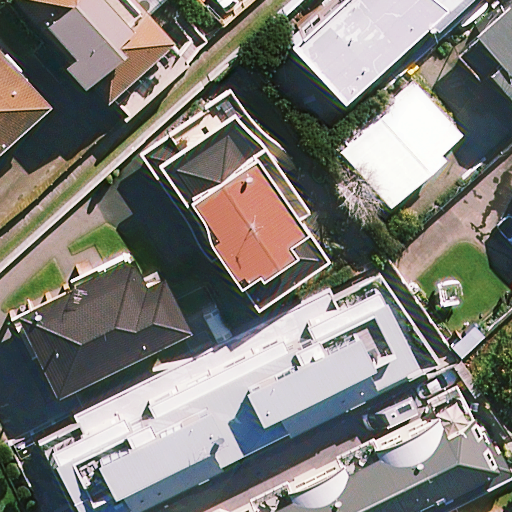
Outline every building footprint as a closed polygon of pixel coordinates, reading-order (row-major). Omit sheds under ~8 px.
[(26,0),(127,109),(213,29),(186,0),(26,0)] [(320,0),(292,26),(344,81),(425,6),(437,19),(457,0),(320,0)] [(511,0),(497,0),(453,40),(480,69),(490,60),(511,83),(511,0)] [(0,134),(50,90),(0,34),(0,134)] [(256,116),(247,122),(230,96),(153,147),(219,247),(248,290),(324,239),(294,193),(303,187),(256,116)] [(187,315),(147,236),(18,301),(57,380),(187,315)] [(430,354),(385,265),(329,293),(326,286),(75,412),(78,418),(49,432),(88,511),(109,511),(221,456),(217,448),(287,414),(291,423),(430,354)] [(368,436),(404,508),(494,464),(458,391),(368,436)] [(278,480),(293,511),(395,511),(404,508),(368,436),(278,480)] [(212,511),(293,511),(278,480),(212,511)]
